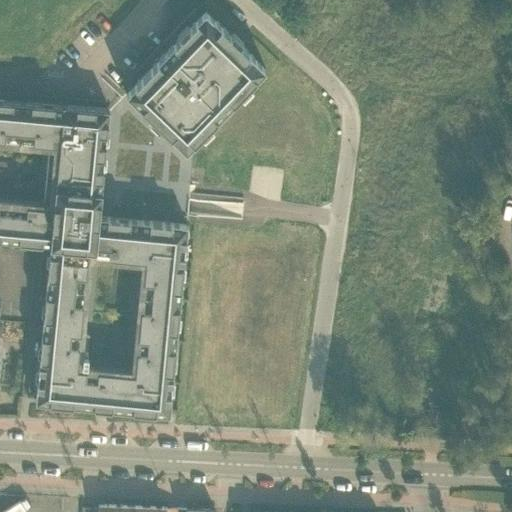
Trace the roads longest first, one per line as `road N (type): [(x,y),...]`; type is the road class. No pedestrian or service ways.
road 1 (tertiary): [(299,468),(0,452)]
road 2 (residential): [(238,0),(348,109),(338,219)]
road 3 (residential): [(338,219),(299,468)]
road 4 (residential): [(0,82),(72,89),(150,0)]
road 5 (residential): [(338,219),(186,204)]
road 6 (tertiary): [(428,475),(299,468)]
